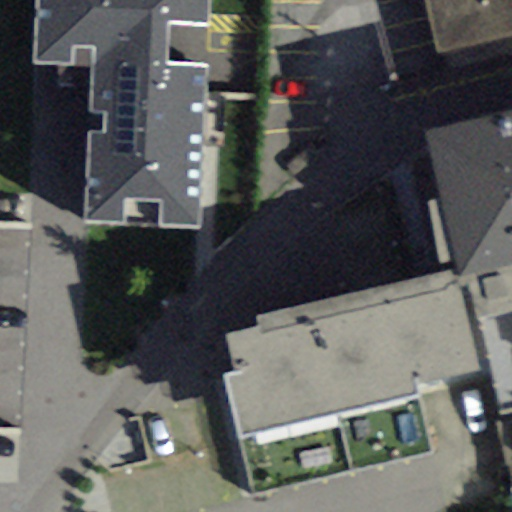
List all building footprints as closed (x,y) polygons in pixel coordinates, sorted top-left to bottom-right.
[(208,0),(36,0),(34,64),(93,67),(85,222),(124,224),(125,201),(160,203),(159,225),(200,227),(207,65),(165,63),(167,24),(207,26),(208,0)] [(511,0),(427,0),(441,51),(511,33),(511,0)] [(511,268),(511,113),(430,132),(461,270),(463,279),(511,268)] [(494,416),(511,411),(511,268),(463,279),(484,370),(494,416)] [(225,377),(239,436),(420,394),(418,385),(484,370),(463,279),(461,270),(255,318),(258,331),(230,337),(238,374),(225,377)] [(511,411),(494,416),(511,509),(511,411)]
